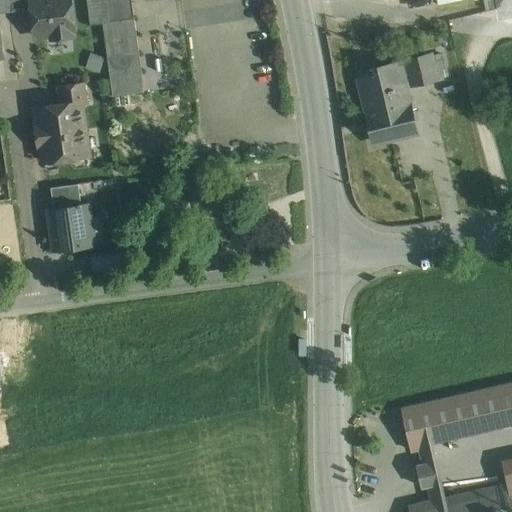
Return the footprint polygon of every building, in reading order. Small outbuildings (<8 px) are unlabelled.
[(6,0),(8,12),(31,9),(30,0),(32,0),(6,0)] [(32,0),(30,0),(31,9),(35,36),(52,33),(53,38),(73,36),(72,31),(74,31),(70,0),(32,0)] [(87,0),(91,25),(103,23),(113,96),(144,91),(131,0),(87,0)] [(400,61),(377,67),(379,74),(359,79),(372,135),(395,139),(417,133),(400,61)] [(83,82),(59,85),(62,105),(80,103),(86,102),(83,82)] [(62,105),(37,109),(39,125),(36,125),(39,145),(42,145),(44,160),(58,158),(59,160),(62,163),(71,162),(74,158),(74,156),(88,154),(80,103),(62,105)] [(78,184),(51,188),(54,208),(81,204),(78,184)] [(54,208),(48,209),(51,232),(53,231),(56,250),(92,245),(88,220),(92,219),(90,203),(81,204),(54,208)] [(121,253),(112,255),(114,268),(123,266),(121,253)] [(112,255),(92,258),(94,270),(114,268),(112,255)] [(511,382),(402,408),(412,451),(420,449),(420,448),(428,446),(427,440),(511,420),(511,382)] [(511,511),(511,482),(409,506),(410,511),(511,511)]
